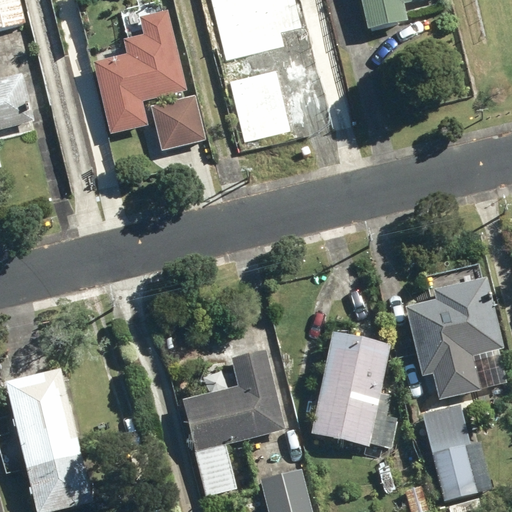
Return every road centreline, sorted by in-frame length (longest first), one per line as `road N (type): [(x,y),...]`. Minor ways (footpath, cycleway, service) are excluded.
road 1 (residential): [(511,159),(0,285)]
road 2 (unknown): [(35,0),(90,230)]
